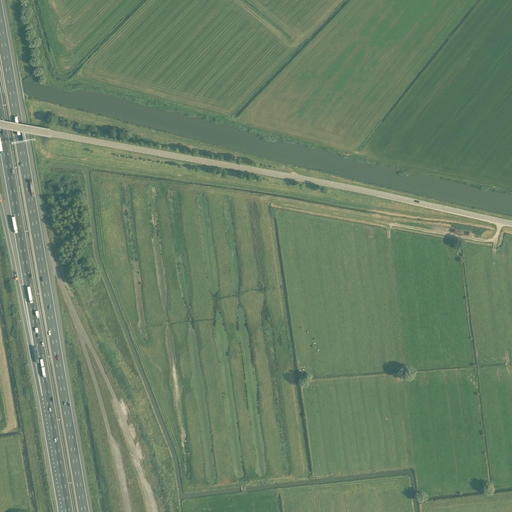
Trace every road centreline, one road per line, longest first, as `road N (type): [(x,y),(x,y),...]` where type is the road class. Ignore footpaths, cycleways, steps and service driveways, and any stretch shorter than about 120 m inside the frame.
road 1 (tertiary): [(511,224),(0,124)]
road 2 (motorway): [(84,511),(0,23)]
road 3 (motorway): [(0,118),(47,395)]
road 4 (motorway): [(0,204),(47,395)]
